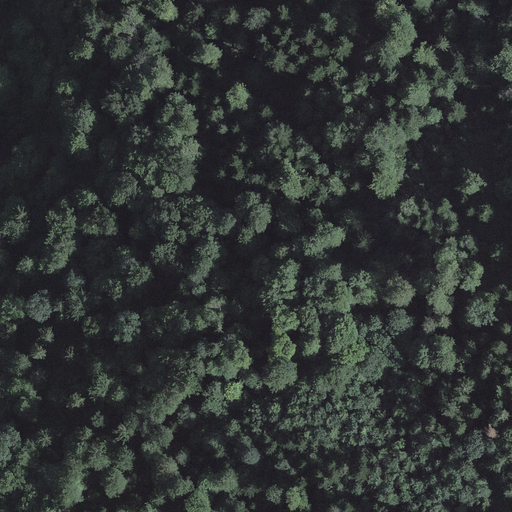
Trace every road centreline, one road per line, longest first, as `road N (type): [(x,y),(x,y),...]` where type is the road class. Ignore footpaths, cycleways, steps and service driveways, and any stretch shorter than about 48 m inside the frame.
road 1 (track): [(67,511),(121,452),(241,367),(324,353),(384,370),(469,329),(511,321)]
road 2 (track): [(204,511),(227,450),(232,406),(260,373),(309,353)]
